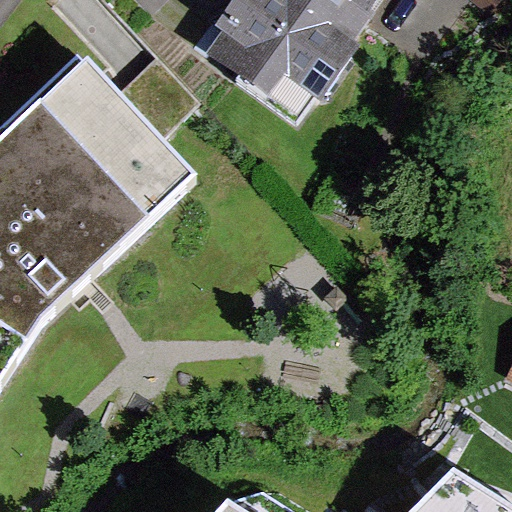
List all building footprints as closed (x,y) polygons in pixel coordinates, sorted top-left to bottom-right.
[(389,0),(264,0),(217,66),(300,125),(389,0)] [(472,0),(471,2),(493,16),(504,0),(472,0)] [(69,62),(0,132),(0,364),(16,374),(202,195),(69,62)] [(0,401),(16,374),(0,364),(0,401)] [(511,511),(511,502),(475,482),(447,511),(511,511)]
